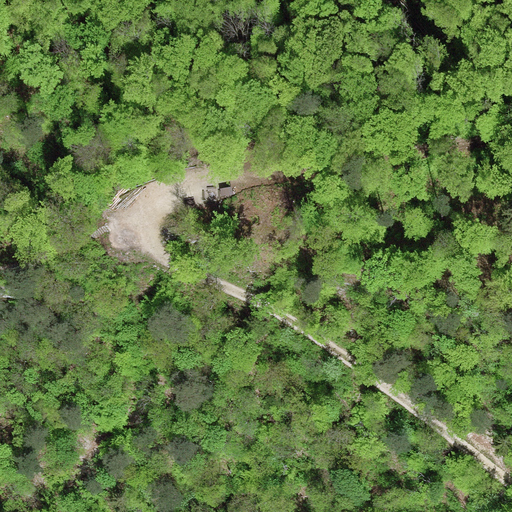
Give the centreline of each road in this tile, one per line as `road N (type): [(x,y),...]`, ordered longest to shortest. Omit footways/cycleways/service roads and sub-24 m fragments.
road 1 (track): [(218,177),(142,213),(136,231),(148,247),(305,316),(511,474)]
road 2 (track): [(218,177),(511,136)]
road 3 (track): [(314,0),(304,41),(275,96),(218,177)]
